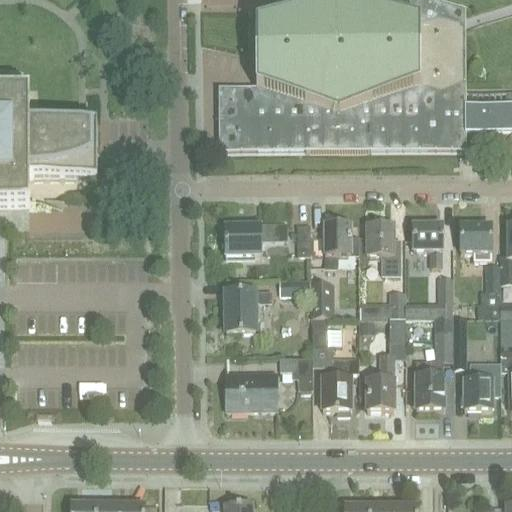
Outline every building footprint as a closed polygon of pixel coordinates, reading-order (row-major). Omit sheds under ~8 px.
[(511,154),(511,153),(511,112),(466,112),(465,17),(412,0),(287,0),(287,20),(256,29),(256,92),(219,93),(219,157),(466,156),(466,138),(511,138),(511,154)] [(0,211),(29,212),(29,184),(97,184),(97,127),(28,127),(28,99),(21,99),(21,83),(13,82),(0,80),(0,211)] [(508,262),(500,262),(500,271),(500,290),(511,290),(511,224),(511,230),(508,230),(508,262)] [(225,262),(262,261),(262,230),(225,230),(225,262)] [(337,275),(337,261),(359,261),(359,242),(351,242),(351,230),(325,230),(325,261),(325,275),(337,275)] [(367,242),(366,261),(382,261),(382,280),(401,281),(401,243),(395,243),(395,230),(367,230),(367,242)] [(443,256),(443,230),(412,230),(412,256),(430,256),(430,271),(440,271),(440,256),(443,256)] [(461,255),(453,255),(453,274),(463,274),(463,258),(479,258),(479,265),(490,265),(490,258),(492,258),(492,230),(461,230),(461,255)] [(310,262),(310,231),(297,231),(297,262),(310,262)] [(500,290),(500,271),(485,271),(485,298),(481,298),(481,311),(478,311),(478,325),(500,325),(500,322),(500,309),(500,298),(500,290)] [(438,284),(438,311),(434,310),(434,325),(453,325),(453,284),(438,284)] [(310,285),(279,286),(280,302),(310,301),(310,285)] [(311,325),(334,324),(334,290),(310,291),(311,325)] [(255,308),(271,307),(271,296),(225,297),(225,337),(255,337),(255,308)] [(391,324),(404,323),(404,297),(390,297),(391,324)] [(500,325),(511,324),(511,309),(500,309),(500,322),(500,325)] [(404,323),(391,324),(388,324),(389,348),(405,347),(404,323)] [(453,368),(453,346),(453,325),(434,325),(434,367),(434,368),(442,368),(453,368)] [(312,326),(312,353),(328,353),(327,326),(312,326)] [(356,355),(355,332),(330,333),(332,356),(356,355)] [(453,346),(453,368),(453,376),(467,376),(467,346),(453,346)] [(511,351),(500,351),(501,377),(510,377),(511,415),(511,351)] [(367,416),(394,417),(395,360),(381,359),(380,386),(367,385),(367,416)] [(312,364),(298,364),(280,364),(280,377),(298,377),(298,396),(300,396),(300,400),(311,399),(311,396),(312,396),(312,364)] [(358,365),(331,365),(331,385),(322,385),(322,416),(336,416),(336,421),(350,421),(350,417),(351,417),(351,378),(358,378),(358,365)] [(434,368),(434,367),(416,367),(417,398),(414,398),(414,410),(417,410),(417,415),(445,415),(445,380),(442,380),(442,368),(434,368)] [(491,416),(491,385),(491,369),(477,369),(477,385),(463,385),(463,415),(491,416)] [(227,416),(277,416),(276,379),(226,380),(227,416)]
